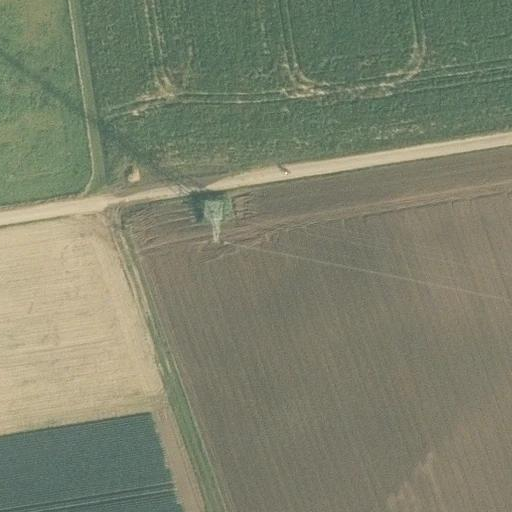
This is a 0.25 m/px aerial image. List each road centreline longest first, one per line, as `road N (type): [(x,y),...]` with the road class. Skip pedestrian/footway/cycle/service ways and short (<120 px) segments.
road 1 (track): [(217,511),(105,203),(76,0)]
road 2 (track): [(0,220),(511,139)]
